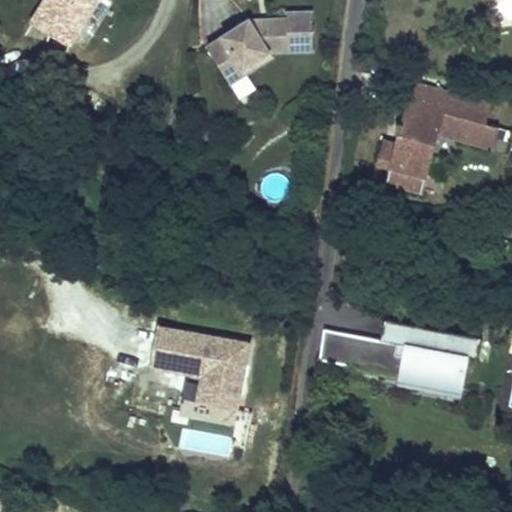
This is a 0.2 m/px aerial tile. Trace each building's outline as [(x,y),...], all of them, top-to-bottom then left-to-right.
[(98,0),(46,0),(32,24),(69,47),(98,0)] [(83,55),(115,2),(112,0),(98,0),(69,47),(83,55)] [(287,17),(267,17),(267,22),(253,22),(250,16),(206,41),(220,67),(221,68),(236,59),(240,67),(269,51),(312,52),(312,12),(287,11),(287,17)] [(240,67),(236,59),(221,68),(228,80),(272,56),(269,51),(240,67)] [(239,100),(257,92),(251,77),(233,85),(239,100)] [(489,107),(414,88),(409,106),(419,108),(417,120),(406,118),(404,128),(400,127),(398,138),(401,139),(398,148),(385,145),(380,167),(393,170),(390,185),(423,194),(438,135),(492,149),(497,129),(484,126),(489,107)] [(419,108),(409,106),(406,118),(417,120),(419,108)] [(379,342),(335,332),(328,361),(399,378),(397,387),(456,401),(465,364),(474,367),(479,347),(384,324),(379,342)] [(231,359),(233,344),(156,330),(150,369),(184,376),(200,379),(195,405),(235,413),(245,361),(231,359)] [(247,347),(233,344),(231,359),(245,361),(247,347)] [(197,418),(234,423),(235,414),(198,409),(197,418)]
